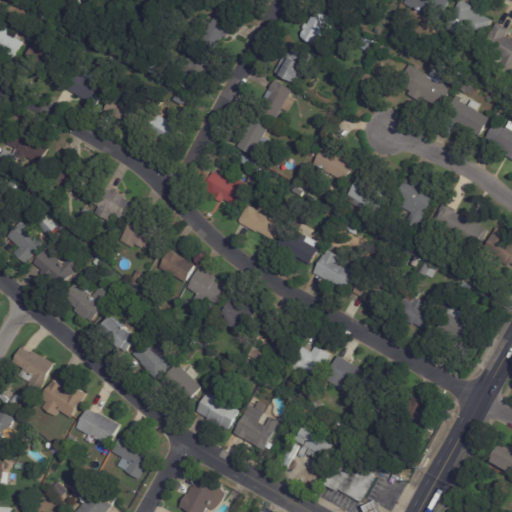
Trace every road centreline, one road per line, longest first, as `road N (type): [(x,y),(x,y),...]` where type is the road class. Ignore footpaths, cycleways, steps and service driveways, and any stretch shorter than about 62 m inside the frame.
road 1 (residential): [(511,418),(226,252),(139,167),(0,89)]
road 2 (residential): [(309,511),(181,440),(0,280)]
road 3 (residential): [(283,0),(169,192)]
road 4 (secondary): [(511,343),(414,511)]
road 5 (residential): [(511,198),(385,128)]
